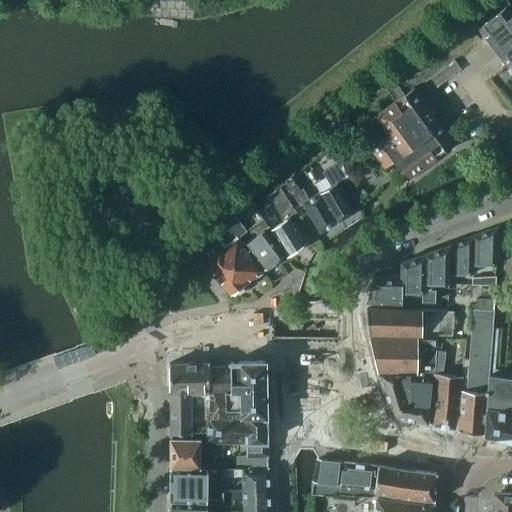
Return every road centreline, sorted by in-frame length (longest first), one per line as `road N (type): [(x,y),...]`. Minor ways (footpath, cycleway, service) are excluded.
road 1 (residential): [(333,329),(367,259),(511,197)]
road 2 (unclassified): [(60,376),(193,329),(279,330)]
road 3 (residential): [(468,466),(443,447),(381,431),(359,414),(333,329)]
road 4 (residential): [(283,511),(279,330)]
